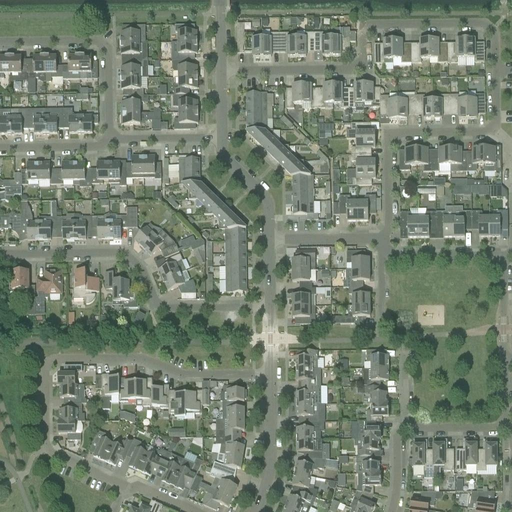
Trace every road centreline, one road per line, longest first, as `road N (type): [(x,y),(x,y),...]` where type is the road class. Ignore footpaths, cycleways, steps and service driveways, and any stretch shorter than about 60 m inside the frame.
road 1 (residential): [(126,487),(46,451),(48,366),(144,362),(184,378),(271,378)]
road 2 (residential): [(495,72),(493,28),(484,23),(373,24),(364,33),(363,69),(220,72)]
road 3 (residential): [(271,306),(163,307),(125,256),(0,256)]
road 4 (residential): [(381,239),(389,228),(387,145),(395,133),(496,130)]
road 5 (residential): [(109,140),(99,38),(0,41)]
road 6 (residential): [(253,511),(271,462),(271,378)]
